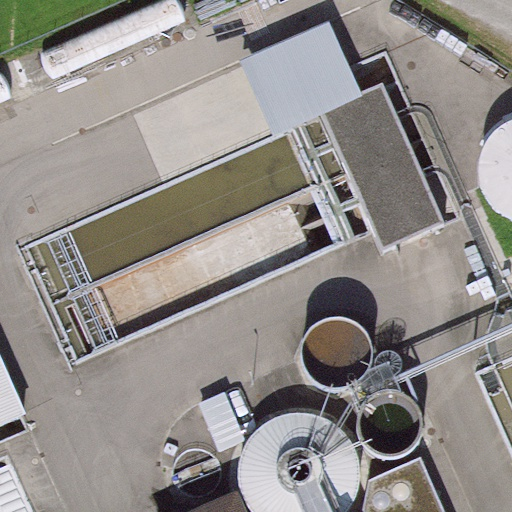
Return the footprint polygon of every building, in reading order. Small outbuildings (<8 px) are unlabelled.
[(170,6),(33,64),(44,88),(181,30),(170,6)] [(326,28),(231,70),(263,144),(322,118),(385,263),(441,239),(375,88),(356,96),(326,28)] [(0,82),(0,108),(9,104),(0,82)] [(476,201),(487,214),(502,223),(511,224),(511,125),(509,125),(495,131),(483,141),(474,154),(470,169),(470,184),(476,201)] [(0,400),(0,430),(10,427),(0,400)] [(237,511),(346,511),(349,507),(353,487),(351,467),(342,449),(327,435),(309,426),(288,424),(269,428),(253,439),(240,453),(233,472),(231,491),(237,511)] [(432,511),(414,469),(366,490),(361,511),(432,511)] [(228,511),(224,501),(199,511),(228,511)]
